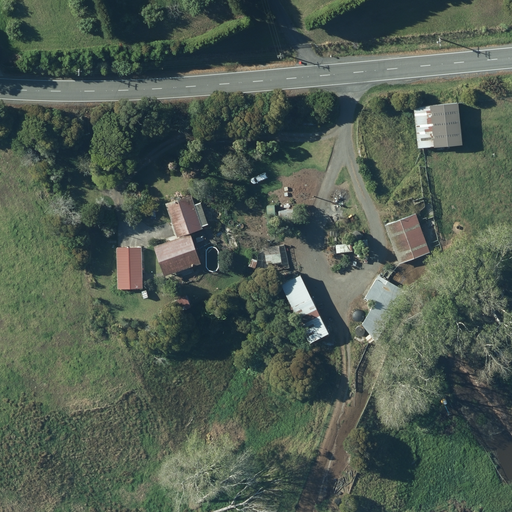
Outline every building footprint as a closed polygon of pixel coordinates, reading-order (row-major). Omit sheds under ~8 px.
[(188,193),(166,201),(178,235),(209,224),(201,202),(193,205),(188,193)] [(430,249),(413,211),(383,224),(400,263),(430,249)] [(190,233),(152,246),(162,276),(201,263),(190,233)] [(141,245),(115,246),(116,289),(142,289),(141,245)] [(411,292),(378,271),(363,296),(373,302),(359,324),(382,338),(411,292)] [(328,333),(299,273),(279,282),(307,343),(328,333)]
